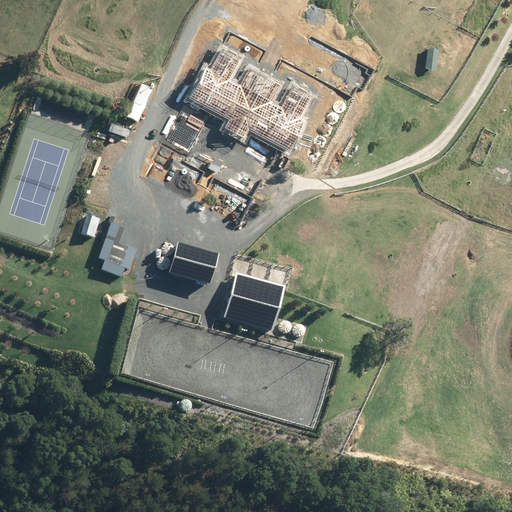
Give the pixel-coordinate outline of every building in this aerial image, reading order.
[(436,70),(439,47),(427,46),(424,68),(436,70)] [(245,82),(219,69),(191,126),(220,140),(229,123),(236,127),(240,119),(254,126),(250,135),(280,149),(298,111),(299,109),(271,95),(269,99),(243,87),(245,82)] [(184,259),(176,277),(176,278),(200,288),(215,253),(191,243),(184,259)] [(283,317),(237,294),(226,315),(235,319),(238,321),(234,328),(276,349),(287,327),(280,323),(283,317)] [(268,355),(276,359),(272,367),(279,371),(283,363),(288,366),(291,359),(271,348),(268,355)]
